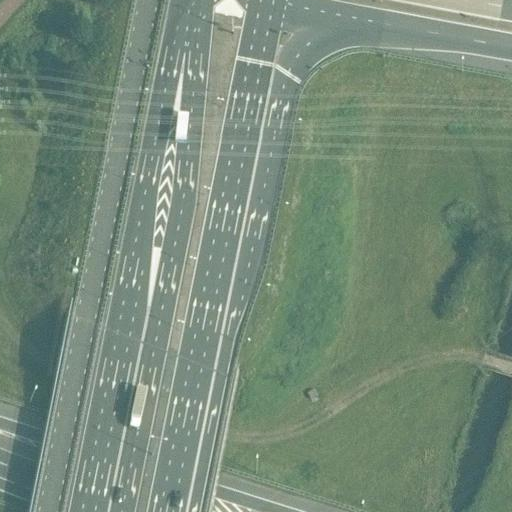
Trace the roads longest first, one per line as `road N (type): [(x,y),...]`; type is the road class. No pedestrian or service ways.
road 1 (track): [(0,315),(47,364),(230,437),(297,431),(388,375),(429,361),(469,356),(511,370)]
road 2 (motorway): [(192,511),(282,87),(301,51),(338,16)]
road 3 (primary): [(165,511),(266,0)]
road 4 (unclassified): [(148,0),(47,511)]
road 5 (motorway): [(195,2),(183,192),(120,511)]
road 6 (primary): [(171,53),(87,511)]
road 7 (motorway): [(275,511),(0,424)]
road 8 (motorway): [(338,16),(511,49)]
road 9 (motorway): [(124,511),(0,463)]
